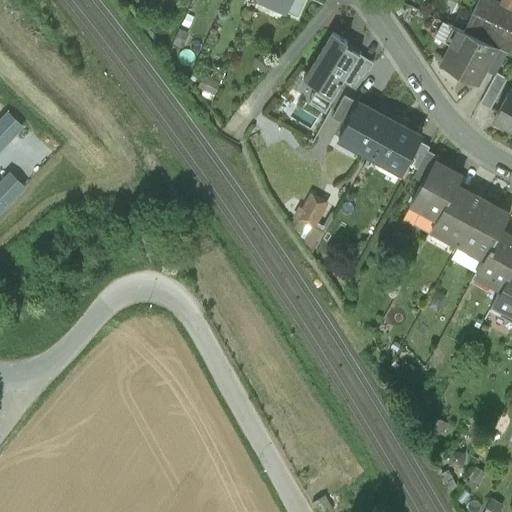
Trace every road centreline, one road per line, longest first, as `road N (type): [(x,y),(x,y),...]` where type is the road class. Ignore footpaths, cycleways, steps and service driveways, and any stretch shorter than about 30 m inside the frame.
road 1 (unclassified): [(20,404),(114,298),(163,292),(189,313),(300,511)]
road 2 (residential): [(511,170),(460,135),(368,0)]
road 3 (residential): [(335,0),(233,132)]
